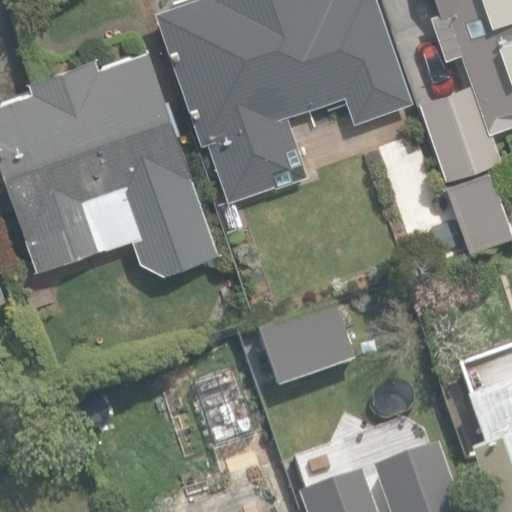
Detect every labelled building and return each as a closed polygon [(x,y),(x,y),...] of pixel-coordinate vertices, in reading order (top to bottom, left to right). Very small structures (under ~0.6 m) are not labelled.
[(207,137),(228,199),(271,184),(272,188),(306,176),(285,115),(342,96),(351,121),(409,101),(374,0),(177,0),(152,9),(198,141),(207,137)] [(511,0),(434,0),(438,9),(427,13),(442,57),(461,51),(472,84),(419,103),(469,251),(511,236),(511,234),(489,168),(511,160),(499,127),(511,122),(511,0)] [(0,99),(0,165),(35,267),(115,240),(109,224),(116,220),(120,208),(119,204),(190,179),(145,46),(97,62),(94,54),(27,78),(30,89),(0,99)] [(456,258),(451,239),(423,246),(428,266),(456,258)] [(257,332),(277,389),(355,362),(335,305),(257,332)] [(511,511),(511,417),(473,431),(478,448),(473,449),(494,511),(511,511)] [(301,493),(307,511),(459,511),(437,446),(373,467),(388,511),(375,511),(362,472),(301,493)]
